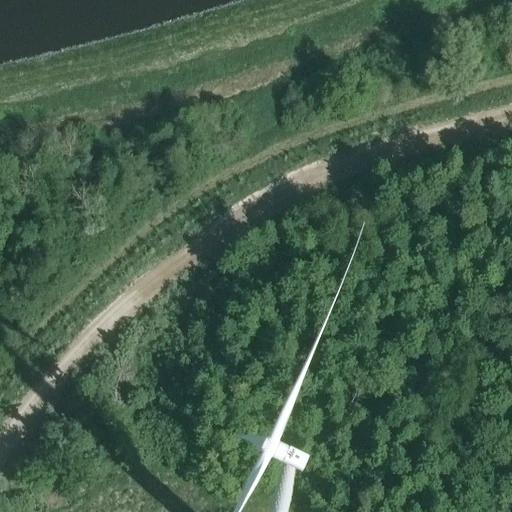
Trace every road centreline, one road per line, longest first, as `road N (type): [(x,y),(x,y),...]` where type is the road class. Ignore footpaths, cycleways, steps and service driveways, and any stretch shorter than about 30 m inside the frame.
road 1 (unclassified): [(0,448),(111,318),(230,225),(370,153),(511,112)]
road 2 (track): [(511,83),(343,127),(230,174),(133,241),(0,381)]
